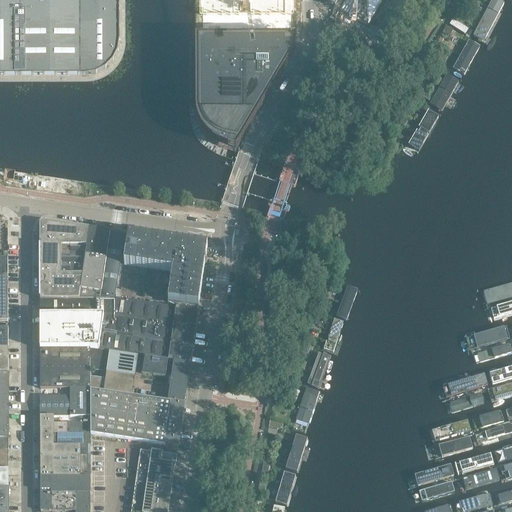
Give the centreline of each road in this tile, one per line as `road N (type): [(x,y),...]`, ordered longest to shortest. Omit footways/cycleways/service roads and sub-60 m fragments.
road 1 (unclassified): [(25,205),(26,511)]
road 2 (unclassified): [(187,511),(229,251),(221,235)]
road 3 (unclassified): [(221,235),(25,205)]
road 4 (unclassified): [(254,148),(309,52),(310,0)]
